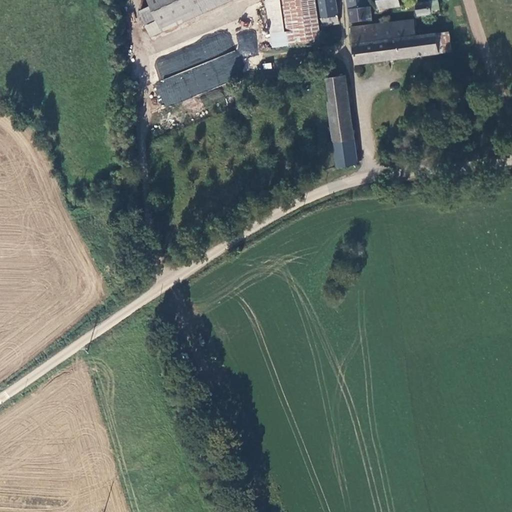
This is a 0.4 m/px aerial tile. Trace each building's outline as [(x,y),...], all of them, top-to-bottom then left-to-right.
[(218,0),(153,0),(159,13),(164,24),(214,2),(218,0)] [(324,41),(318,0),(270,0),(276,47),(324,41)] [(321,0),(324,17),(339,15),(336,0),(321,0)] [(350,0),(354,24),(373,22),(372,11),(371,7),(368,7),(367,0),(350,0)] [(376,7),(376,10),(402,7),(401,0),(379,0),(380,6),(376,7)] [(439,11),(437,6),(432,6),(431,3),(420,4),(422,17),(433,16),(432,12),(439,11)] [(153,29),(164,24),(159,13),(148,18),(153,29)] [(339,15),(324,17),(326,27),(340,25),(339,15)] [(441,55),(438,36),(418,38),(416,23),(356,30),(360,65),(441,55)] [(229,35),(154,60),(161,81),(156,83),(163,105),(248,77),(242,58),(260,52),(252,28),(235,34),(239,47),(233,49),(229,35)] [(450,54),(447,35),(438,36),(441,55),(450,54)] [(347,80),(331,82),(334,104),(331,105),(337,144),(355,142),(347,80)] [(358,166),(358,158),(355,142),(337,144),(338,164),(339,169),(358,166)]
